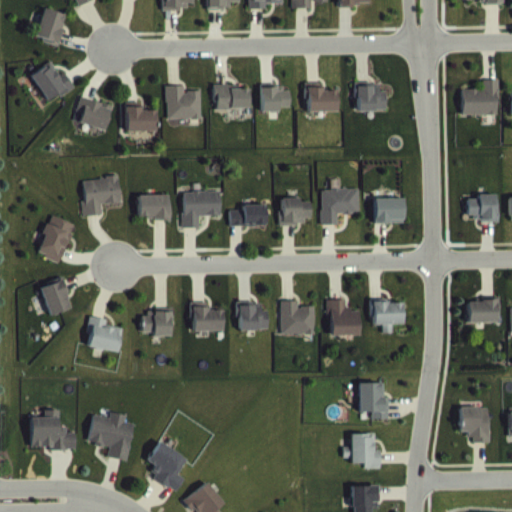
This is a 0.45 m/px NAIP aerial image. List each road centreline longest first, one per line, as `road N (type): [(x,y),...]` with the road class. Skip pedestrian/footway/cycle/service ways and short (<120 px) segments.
road 1 (residential): [(417,511),(433,322),(425,0)]
road 2 (residential): [(108,48),(511,40)]
road 3 (residential): [(112,264),(511,256)]
